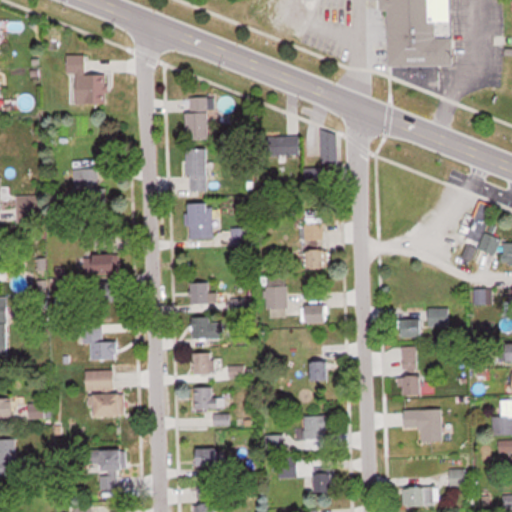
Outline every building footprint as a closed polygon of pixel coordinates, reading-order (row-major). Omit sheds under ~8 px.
[(382,0),(383,11),(390,11),(391,67),(451,67),(450,0),(382,0)] [(71,104),(110,103),(110,73),(88,73),(88,54),(70,54),(71,104)] [(190,138),(212,138),(211,96),(188,97),(190,138)] [(340,162),(340,130),(323,130),(324,162),(340,162)] [(302,154),(302,136),(283,136),(283,154),(302,154)] [(211,190),(211,147),(190,147),(190,190),(211,190)] [(75,168),(75,190),(99,190),(99,168),(75,168)] [(192,238),(214,238),(214,202),(192,202),(192,238)] [(486,272),(458,262),(478,208),(495,216),(489,239),(501,247),(486,272)] [(307,245),(324,245),(324,216),(307,216),(307,245)] [(233,228),(233,244),(250,244),(250,228),(233,228)] [(310,248),(310,268),(329,268),(329,248),(310,248)] [(87,273),(115,273),(115,254),(87,255),(87,273)] [(289,316),(289,275),(269,275),(269,316),(289,316)] [(203,281),(202,307),(221,308),(222,282),(203,281)] [(330,304),(310,304),(310,322),(330,322),(330,304)] [(0,306),(0,356),(9,357),(7,306),(0,306)] [(427,326),(452,326),(451,309),(404,309),(404,337),(427,336),(427,326)] [(193,317),(194,339),(226,339),(226,316),(193,317)] [(91,344),(91,359),(120,358),(120,341),(105,341),(105,324),(85,324),(85,344),(91,344)] [(405,394),(423,394),(423,345),(405,345),(405,394)] [(195,373),(215,373),(215,352),(195,352),(195,373)] [(332,380),(332,361),(312,361),(312,380),(332,380)] [(230,367),(231,378),(247,377),(246,365),(230,367)] [(88,370),(88,389),(116,389),(116,370),(88,370)] [(215,386),(195,386),(195,408),(222,408),(222,397),(215,397),(215,386)] [(127,416),(127,393),(96,393),(96,416),(127,416)] [(511,398),(503,399),(504,415),(495,415),(495,434),(511,433),(511,398)] [(47,419),(47,402),(31,402),(31,419),(47,419)] [(442,441),(442,409),(423,409),(423,441),(442,441)] [(231,414),(216,414),(216,424),(231,424),(231,414)] [(305,415),(305,448),(330,448),(330,415),(305,415)] [(285,436),(274,436),(274,441),(276,441),(276,451),(285,451),(285,436)] [(0,438),(0,475),(19,475),(19,438),(0,438)] [(511,440),(500,441),(500,460),(511,459),(511,440)] [(197,466),(222,466),(222,448),(197,448),(197,466)] [(105,449),(105,470),(126,470),(126,449),(105,449)] [(299,478),(299,458),(274,458),(274,478),(299,478)] [(467,469),(451,469),(451,486),(467,486),(467,469)] [(316,472),(316,492),(337,492),(337,472),(316,472)] [(218,511),(219,486),(198,486),(198,511),(218,511)] [(409,486),(409,506),(439,506),(439,486),(409,486)]
